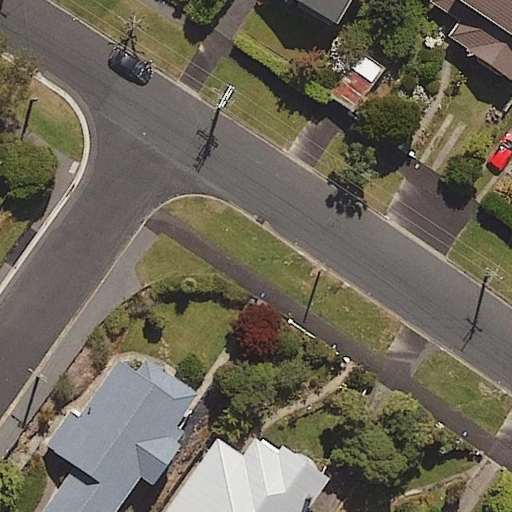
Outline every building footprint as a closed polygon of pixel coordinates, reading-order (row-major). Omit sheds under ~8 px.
[(284,0),(341,32),(358,3),(365,7),(368,0),(284,0)] [(511,0),(459,0),(458,3),(472,13),(451,41),(511,84),(511,0)] [(377,86),(348,69),(329,100),(358,118),(377,86)] [(142,382),(120,366),(82,421),(73,415),(49,450),(80,472),(51,511),(124,511),(145,483),(158,492),(186,453),(172,444),(202,401),(153,367),(142,382)] [(316,511),(332,488),(260,439),(245,461),(219,443),(172,511),(316,511)]
